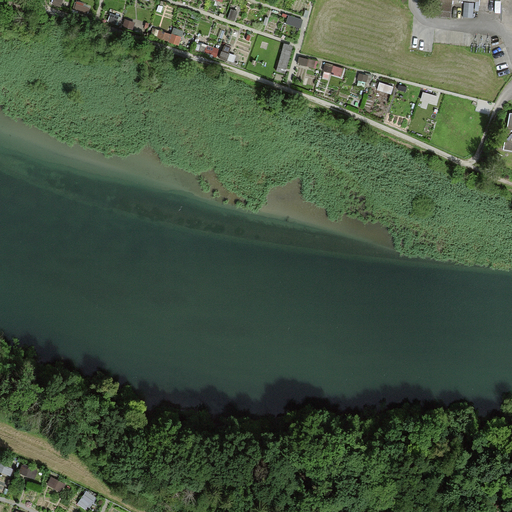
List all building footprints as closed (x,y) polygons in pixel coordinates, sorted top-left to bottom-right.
[(451,16),(453,2),(464,3),(463,16),(470,17),(470,9),(480,10),(480,0),(438,0),(437,15),(451,16)] [(181,41),(183,33),(163,28),(161,36),(181,41)] [(6,455),(0,466),(0,467),(11,474),(18,461),(6,455)] [(25,471),(33,476),(38,469),(30,464),(25,471)] [(64,489),(67,480),(53,474),(49,483),(64,489)] [(88,508),(97,494),(88,488),(79,503),(88,508)]
